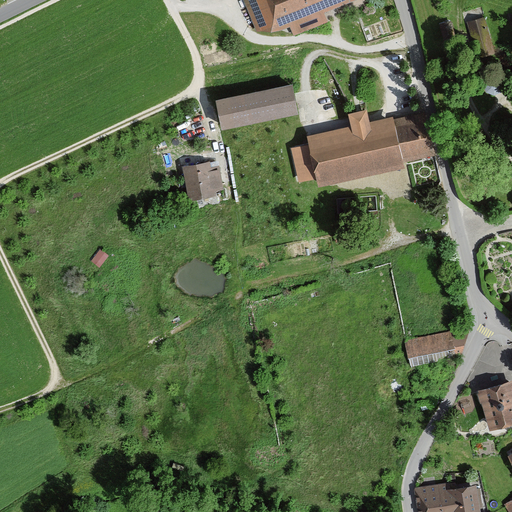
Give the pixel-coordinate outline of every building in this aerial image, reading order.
[(249,0),(260,28),(331,0),(249,0)] [(477,51),(478,56),(493,53),(483,18),(469,22),(472,32),(475,31),(480,50),(477,51)] [(450,22),(441,24),(445,37),(454,35),(450,22)] [(485,84),(488,90),(494,93),(500,90),(503,84),(501,78),(494,75),(488,77),(485,84)] [(296,109),(291,86),(218,101),(222,125),(296,109)] [(313,143),(296,147),(303,180),(320,176),(321,177),(434,151),(426,117),(369,129),(365,112),(351,115),(356,133),(313,143)] [(208,171),(206,164),(187,167),(192,197),(212,193),(211,188),(221,186),(218,169),(208,171)] [(352,233),(335,237),(337,242),(342,241),(343,242),(354,240),(352,233)] [(100,267),(110,255),(101,247),(91,259),(100,267)] [(461,356),(469,329),(406,342),(411,365),(461,356)] [(511,420),(511,389),(510,382),(482,390),(482,391),(479,392),(482,400),(485,400),(492,426),(511,420)] [(470,511),(475,511),(472,488),(456,491),(454,482),(448,483),(452,511),(470,511)] [(452,511),(448,483),(416,488),(419,511),(452,511)]
